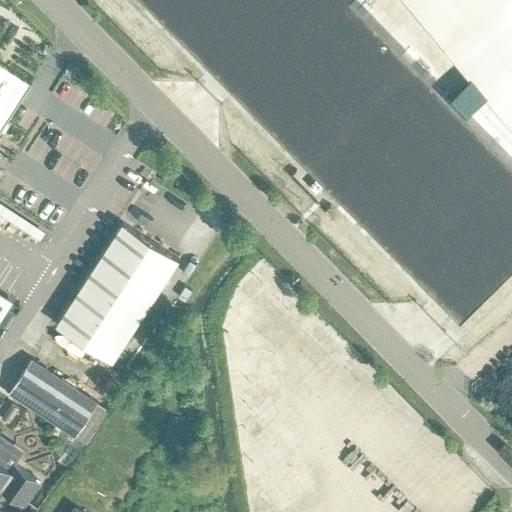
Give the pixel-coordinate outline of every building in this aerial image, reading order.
[(149,0),(460,315),(511,263),(511,155),(358,0),(149,0)] [(511,0),(497,0),(445,44),(511,124),(511,0)] [(0,315),(13,296),(0,287),(0,127),(31,79),(0,58),(0,315)] [(112,358),(178,256),(123,220),(56,321),(112,358)] [(75,432),(97,399),(31,355),(9,389),(75,432)] [(89,411),(98,419),(109,405),(100,398),(89,411)] [(8,467),(0,460),(0,491),(4,486),(24,501),(40,479),(13,460),(8,467)]
